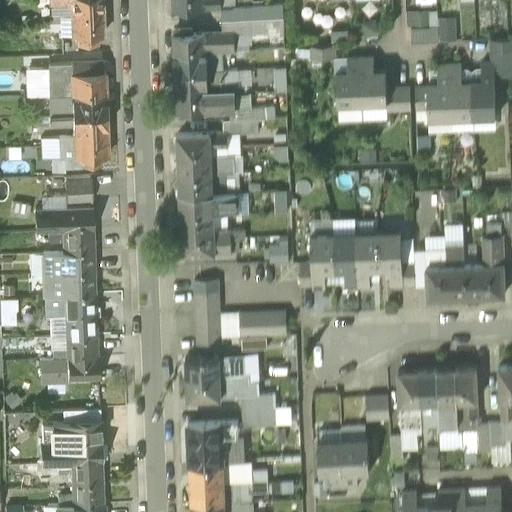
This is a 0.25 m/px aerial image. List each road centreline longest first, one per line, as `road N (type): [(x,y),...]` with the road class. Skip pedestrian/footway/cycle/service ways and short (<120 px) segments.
road 1 (residential): [(137,0),(159,511)]
road 2 (residential): [(511,330),(302,348)]
